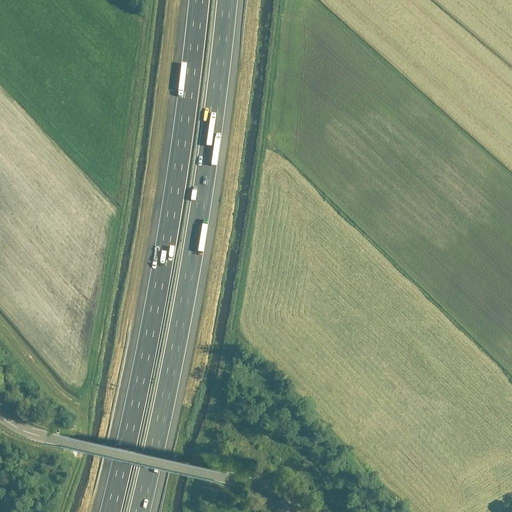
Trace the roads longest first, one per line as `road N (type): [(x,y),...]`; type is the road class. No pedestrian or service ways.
road 1 (motorway): [(141,511),(191,293),(233,0)]
road 2 (motorway): [(198,0),(161,279),(110,511)]
road 3 (tertiary): [(285,511),(245,485),(25,433),(0,418)]
